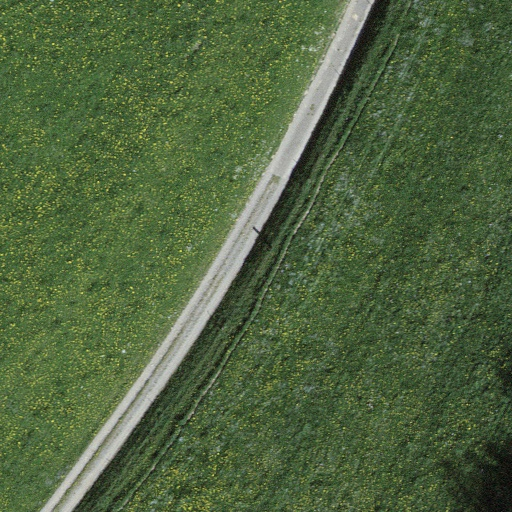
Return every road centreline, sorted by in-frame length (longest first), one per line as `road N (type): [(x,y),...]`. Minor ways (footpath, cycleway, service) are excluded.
road 1 (track): [(283,166),(202,303),(55,511)]
road 2 (unclassified): [(363,0),(283,166)]
